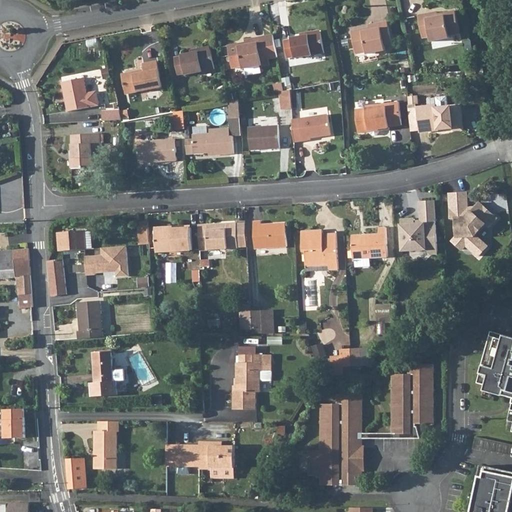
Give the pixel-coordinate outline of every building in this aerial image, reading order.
[(438,14),(438,12),(419,15),(423,38),(430,37),(431,42),(450,38),(449,36),(460,34),(456,11),(449,12),(444,13),(445,16),(439,17),(438,14)] [(388,21),(368,26),(369,28),(369,30),(363,32),(363,29),(351,32),(356,54),(367,52),(367,54),(386,51),(385,46),(392,44),(388,21)] [(295,57),(295,58),(305,57),(325,53),(321,33),(301,37),(292,38),(292,39),(285,41),(287,58),(295,57)] [(273,35),(265,37),(269,59),(278,58),(273,35)] [(262,66),(262,67),(270,66),(269,59),(265,37),(245,40),(246,43),(246,45),(240,46),(240,44),(228,46),(232,68),(243,67),(244,69),(262,66)] [(185,74),(186,75),(215,69),(211,49),(191,53),(182,55),(182,56),(175,58),(178,75),(185,74)] [(122,74),(126,94),(140,91),(163,87),(157,61),(143,64),(144,70),(144,72),(135,74),(134,72),(122,74)] [(85,78),(62,82),(68,112),(97,106),(99,104),(97,93),(95,92),(88,93),(85,78)] [(284,91),(283,83),(275,85),(276,93),(280,92),(284,91)] [(292,90),(284,91),(280,92),(282,109),(293,109),(292,90)] [(437,105),(437,108),(449,107),(448,96),(436,97),(437,105)] [(240,100),(230,101),(229,101),(231,119),(241,119),(240,100)] [(390,127),(403,125),(400,103),(386,104),(387,107),(356,110),(359,133),(370,131),(370,130),(380,129),(380,130),(381,130),(390,129),(390,127)] [(437,105),(417,107),(420,132),(439,130),(439,127),(444,126),(444,129),(453,128),(453,129),(464,130),(461,105),(437,108),(437,105)] [(122,120),(120,110),(103,111),(103,121),(122,120)] [(174,112),(175,129),(185,129),(184,111),(176,112),(174,112)] [(293,120),(295,142),(311,140),(311,138),(332,135),(329,115),(293,120)] [(229,119),(230,128),(230,136),(233,136),(242,136),(241,119),(231,119),(229,119)] [(250,150),(281,148),(279,126),(249,128),(250,150)] [(193,134),(193,139),(186,140),(187,154),(209,153),(213,153),(213,155),(234,154),(233,136),(230,136),(230,128),(210,129),(210,133),(193,134)] [(93,150),(101,149),(100,134),(72,135),(73,151),(74,158),(71,158),(72,168),(94,167),(93,150)] [(140,163),(177,161),(176,147),(176,141),(176,140),(138,143),(140,163)] [(467,194),(450,195),(451,220),(457,220),(457,237),(452,242),(462,251),(466,246),(479,258),(488,248),(476,237),(486,226),(489,229),(497,220),(480,204),(476,209),(472,213),(468,213),(468,209),(467,194)] [(435,201),(421,202),(421,221),(422,224),(415,224),(415,222),(415,219),(401,220),(403,251),(427,250),(432,254),(438,254),(435,201)] [(286,224),(262,225),(261,221),(254,222),(255,248),(288,247),(286,224)] [(140,245),(150,244),(148,222),(140,222),(140,226),(139,226),(140,245)] [(226,224),(226,225),(199,227),(200,250),(239,248),(237,223),(226,224)] [(246,223),(237,223),(239,248),(248,248),(246,223)] [(175,228),(175,226),(157,227),(158,252),(193,250),(191,227),(175,228)] [(370,258),(388,257),(387,228),(379,228),(379,234),(352,236),(353,259),(355,258),(370,258)] [(303,252),(306,252),(307,263),(317,263),(317,266),(330,265),(330,270),(339,269),(337,234),(327,234),(328,241),(324,241),(323,234),(323,230),(302,231),(303,252)] [(85,231),(58,233),(60,251),(86,249),(85,231)] [(93,249),(92,231),(85,231),(86,249),(93,249)] [(103,256),(86,257),(87,275),(96,275),(96,273),(117,272),(117,277),(129,276),(127,246),(102,248),(103,256)] [(14,250),(17,277),(31,276),(29,249),(28,249),(21,250),(14,250)] [(0,278),(17,277),(14,250),(0,251),(0,258),(0,262),(0,278)] [(356,266),(371,266),(370,258),(355,258),(356,266)] [(50,282),(52,296),(67,294),(63,259),(48,261),(50,282)] [(307,271),(330,270),(330,265),(317,266),(317,263),(307,263),(307,271)] [(34,307),(31,276),(17,277),(22,308),(28,308),(34,307)] [(80,331),(78,331),(79,339),(104,337),(101,301),(78,303),(80,331)] [(263,328),(262,310),(252,311),(253,329),(263,328)] [(262,310),(263,328),(264,333),(275,333),(273,310),(262,310)] [(242,312),(243,330),(253,329),(252,311),(242,312)] [(511,336),(491,330),(482,364),(485,365),(480,382),(488,384),(486,390),(511,396),(511,416),(511,420),(511,336)] [(317,359),(326,356),(324,347),(314,349),(317,359)] [(362,366),(361,348),(351,349),(352,366),(362,366)] [(369,365),(368,348),(361,348),(362,366),(369,365)] [(352,366),(351,349),(341,349),(342,358),(342,367),(344,367),(352,366)] [(112,352),(94,353),(96,383),(91,383),(92,397),(118,395),(117,381),(114,381),(112,352)] [(272,355),(240,355),(240,363),(237,363),(237,386),(237,392),(234,392),(234,409),(257,409),(257,392),(261,392),(261,380),(272,381),(272,371),(264,371),(264,365),(272,365),(272,355)] [(333,376),(344,375),(344,370),(344,367),(342,367),(342,358),(332,359),(333,376)] [(344,399),(338,399),(338,404),(323,404),(323,411),(322,411),(322,419),(323,419),(323,430),(322,430),(322,438),(323,438),(323,450),(322,450),(322,453),(310,453),(310,474),(322,474),(322,477),(323,477),(323,485),(361,485),(361,469),(363,469),(363,448),(361,448),(361,439),(421,439),(417,427),(416,427),(416,424),(419,424),(434,424),(434,419),(433,419),(433,408),(434,408),(434,400),(433,400),(432,389),(434,389),(434,381),(432,381),(432,369),(434,369),(434,364),(415,365),(415,369),(409,369),(409,374),(395,374),(395,381),(393,381),(393,389),(395,389),(395,400),(393,400),(393,408),(395,408),(395,420),(393,420),(393,433),(363,433),(363,430),(361,430),(361,419),(363,419),(363,411),(361,411),(361,399),(363,399),(363,395),(344,395),(344,399)] [(26,437),(25,409),(4,409),(5,438),(26,437)] [(119,432),(119,421),(99,421),(99,431),(96,431),(96,452),(98,452),(98,457),(96,457),(96,469),(117,469),(117,432),(119,432)] [(511,443),(479,438),(477,449),(511,455),(511,443)] [(216,446),(216,442),(200,442),(200,445),(200,467),(200,469),(212,470),(212,468),(235,468),(235,446),(224,446),(216,446)] [(191,467),(191,445),(167,445),(167,467),(191,467)] [(191,445),(191,467),(200,467),(200,445),(191,445)] [(84,459),(67,460),(69,489),(87,487),(84,459)] [(511,511),(511,470),(483,464),(473,511),(511,511)] [(30,511),(30,503),(0,503),(0,511),(30,511)]
